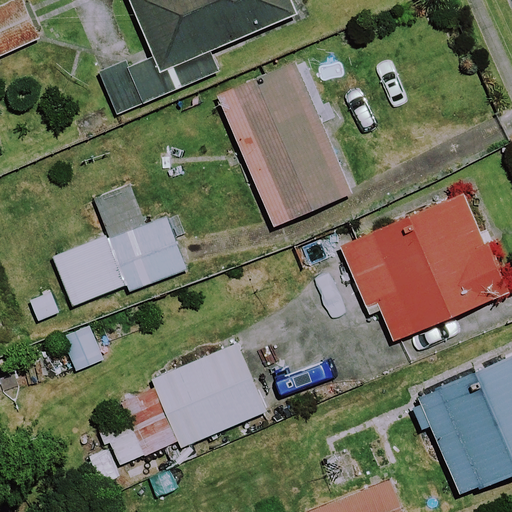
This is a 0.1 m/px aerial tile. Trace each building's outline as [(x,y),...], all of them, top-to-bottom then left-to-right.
[(0,57),(43,38),(26,0),(13,0),(0,6),(0,57)] [(220,71),(210,47),(290,16),(283,0),(137,0),(158,52),(101,74),(116,112),(220,71)] [(347,194),(292,67),(215,100),(271,227),(347,194)] [(107,238),(128,290),(187,266),(167,214),(146,223),(130,184),(91,199),(107,238)] [(505,292),(462,192),(343,243),(387,343),(505,292)] [(128,290),(107,238),(54,260),(74,312),(128,290)] [(53,280),(20,294),(33,327),(67,313),(53,280)] [(121,465),(179,440),(184,452),(266,417),(236,346),(134,390),(87,409),(104,447),(90,453),(104,486),(126,477),(121,465)] [(511,361),(418,399),(457,495),(511,472),(511,361)] [(402,511),(391,480),(308,511),(402,511)]
